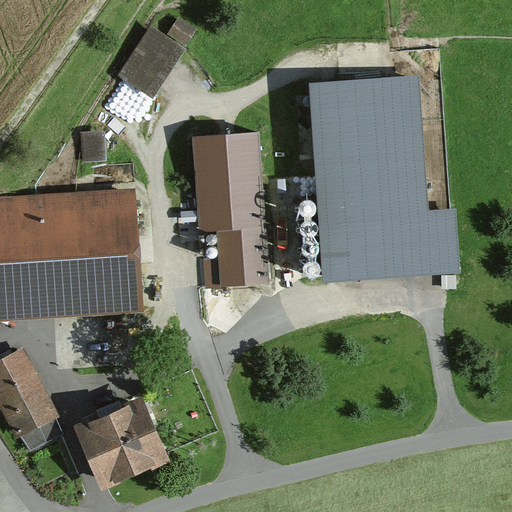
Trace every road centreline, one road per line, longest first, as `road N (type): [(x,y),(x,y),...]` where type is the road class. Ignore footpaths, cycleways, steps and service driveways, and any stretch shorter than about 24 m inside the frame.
road 1 (unclassified): [(511,431),(215,492),(160,511)]
road 2 (track): [(107,0),(0,147)]
